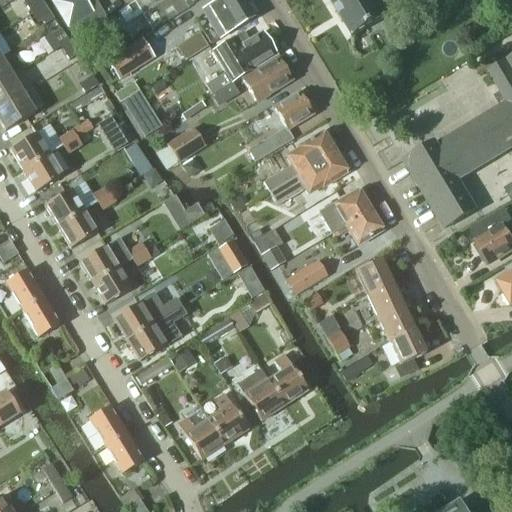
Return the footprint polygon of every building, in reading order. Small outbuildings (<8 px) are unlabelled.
[(32,0),(23,6),(29,16),(44,6),(40,0),(32,0)] [(84,0),(49,0),(48,1),(67,31),(69,29),(76,40),(106,21),(95,3),(88,7),(84,0)] [(140,0),(136,3),(129,7),(133,13),(139,9),(143,15),(152,30),(187,8),(182,0),(140,0)] [(221,3),(204,14),(220,40),(238,29),(253,19),(241,0),(224,0),(221,2),(221,3)] [(329,0),(352,38),(388,16),(378,0),(329,0)] [(44,6),(29,16),(36,26),(43,22),(51,16),(44,6)] [(211,83),(205,87),(210,96),(230,83),(234,81),(274,58),(262,36),(244,46),(239,37),(211,54),(223,73),(224,76),(211,83)] [(60,45),(58,46),(59,48),(69,62),(78,56),(67,40),(60,45)] [(141,42),(107,63),(118,81),(152,59),(141,42)] [(193,57),(184,43),(175,49),(184,63),(193,57)] [(0,85),(11,79),(0,60),(0,85)] [(277,61),(253,76),(252,75),(241,82),(255,105),(266,98),(265,97),(290,82),(277,61)] [(511,72),(510,68),(506,61),(488,72),(504,99),(499,101),(502,106),(434,145),(433,143),(401,162),(442,231),(474,212),(456,181),(510,149),(511,151),(511,72)] [(91,77),(78,86),(84,94),(97,85),(91,77)] [(0,85),(0,110),(22,97),(11,79),(0,85)] [(98,89),(69,107),(73,114),(103,97),(98,89)] [(286,132),(310,117),(297,95),(273,110),(286,132)] [(22,97),(0,110),(0,127),(4,134),(33,116),(22,97)] [(152,117),(137,126),(144,138),(160,129),(152,117)] [(109,120),(95,128),(101,138),(115,130),(109,120)] [(87,122),(79,127),(83,135),(91,130),(87,122)] [(166,146),(177,164),(203,148),(192,130),(166,146)] [(57,140),(61,148),(75,140),(71,132),(57,140)] [(290,168),(262,184),(268,195),(334,155),(321,134),(296,149),(297,150),(284,158),(290,168)] [(22,173),(48,157),(35,136),(9,152),(22,173)] [(80,147),(75,140),(61,148),(66,156),(80,147)] [(270,141),(248,154),(254,164),(276,151),(270,141)] [(143,158),(135,145),(124,152),(132,165),(143,158)] [(268,195),(276,207),(303,191),(306,196),(320,188),(321,190),(346,175),(334,155),(268,195)] [(61,178),(48,157),(22,173),(35,194),(61,178)] [(193,162),(182,169),(188,179),(199,172),(193,162)] [(91,197),(96,205),(110,197),(105,189),(91,197)] [(56,229),(83,213),(70,192),(43,208),(56,229)] [(336,214),(328,219),(333,228),(336,232),(369,213),(356,192),(332,207),(336,214)] [(115,205),(110,197),(96,205),(100,213),(115,205)] [(229,205),(234,213),(247,205),(242,197),(229,205)] [(241,229),(242,228),(243,227),(253,220),(246,209),(236,216),(234,216),(233,217),(241,229)] [(476,244),(481,254),(479,255),(484,265),(487,263),(488,266),(511,251),(511,242),(510,240),(511,238),(511,224),(504,212),(471,232),(478,243),(476,244)] [(95,234),(83,213),(56,229),(68,250),(95,234)] [(381,233),(369,213),(336,232),(339,237),(347,232),(357,248),(381,233)] [(272,231),(253,243),(263,259),(282,247),(272,231)] [(262,238),(258,232),(249,237),(253,243),(262,238)] [(118,240),(77,264),(90,286),(117,270),(131,262),(126,254),(118,240)] [(247,267),(232,243),(217,251),(232,276),(247,267)] [(126,254),(131,262),(145,253),(140,245),(126,254)] [(145,253),(131,262),(135,269),(149,261),(145,253)] [(284,281),(284,282),(291,294),(293,297),(326,277),(317,261),(284,281)] [(354,274),(365,297),(391,285),(379,261),(354,274)] [(510,275),(497,283),(511,308),(511,307),(511,269),(508,272),(510,275)] [(130,291),(117,270),(90,286),(103,307),(130,291)] [(5,285),(21,312),(42,300),(26,273),(5,285)] [(262,293),(255,281),(243,288),(250,300),(262,293)] [(365,297),(376,321),(402,308),(391,285),(365,297)] [(321,306),(315,295),(302,303),(308,314),(321,306)] [(139,305),(112,321),(125,343),(152,326),(165,318),(179,309),(175,301),(160,310),(152,296),(139,305)] [(42,300),(21,312),(37,339),(58,327),(42,300)] [(376,321),(387,344),(413,332),(402,308),(376,321)] [(152,326),(125,343),(138,364),(165,347),(178,339),(170,327),(185,318),(179,309),(165,318),(152,326)] [(233,331),(228,321),(197,339),(203,349),(233,331)] [(325,339),(330,348),(342,341),(337,332),(325,339)] [(413,332),(387,344),(398,367),(394,369),(400,379),(416,372),(411,362),(425,355),(413,332)] [(348,350),(342,341),(330,348),(336,357),(337,357),(347,351),(348,350)] [(185,348),(166,359),(171,367),(175,373),(176,375),(195,364),(194,362),(185,348)] [(347,351),(337,357),(340,363),(351,357),(347,351)] [(224,358),(213,365),(219,376),(230,370),(231,369),(224,358)] [(266,383),(282,409),(306,393),(283,358),(273,364),(279,374),(266,383)] [(139,387),(171,367),(166,359),(134,379),(139,387)] [(49,371),(57,384),(65,379),(57,366),(49,371)] [(351,367),(339,374),(346,385),(358,378),(357,376),(351,367)] [(73,377),(66,382),(70,388),(77,383),(79,387),(89,380),(83,371),(73,377)] [(246,382),(236,388),(259,424),(282,409),(266,383),(259,373),(246,382)] [(65,379),(57,384),(65,396),(72,392),(65,379)] [(4,395),(0,397),(0,428),(18,418),(4,395)] [(219,414),(206,422),(222,447),(246,432),(223,397),(212,404),(219,414)] [(88,421),(104,449),(125,436),(109,409),(88,421)] [(222,447),(206,422),(193,431),(186,420),(176,427),(199,462),(222,447)] [(125,436),(104,449),(121,476),(142,463),(125,436)] [(42,472),(56,496),(64,490),(50,467),(42,472)] [(64,490),(56,496),(63,508),(72,503),(64,490)] [(0,498),(0,511),(8,511),(0,498)] [(135,511),(146,511),(140,502),(132,507),(135,511)]
